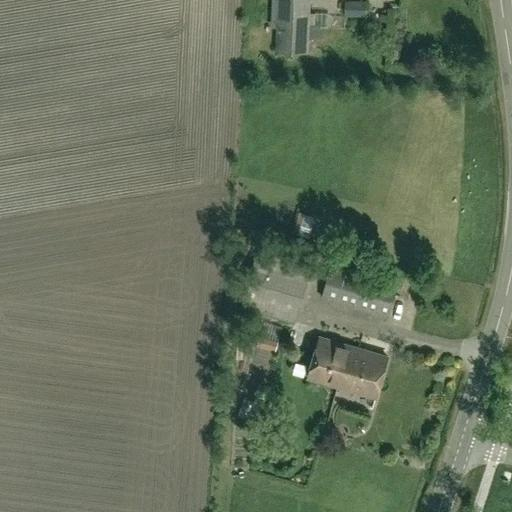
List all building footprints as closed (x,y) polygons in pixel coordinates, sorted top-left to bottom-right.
[(308,52),(310,0),(278,0),(276,51),(308,52)] [(343,0),(344,14),(370,13),(369,0),(343,0)] [(294,322),(310,268),(256,252),(240,307),(294,322)] [(388,317),(398,284),(332,265),(322,298),(388,317)] [(351,366),(356,348),(320,337),(308,377),(338,386),(344,364),(351,366)] [(344,364),(338,386),(376,397),(388,357),(356,348),(351,366),(344,364)]
